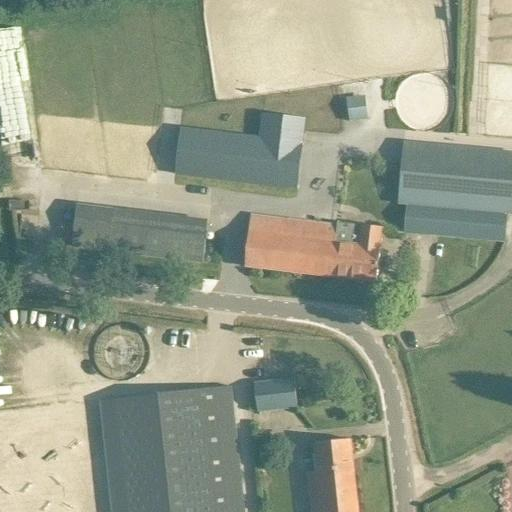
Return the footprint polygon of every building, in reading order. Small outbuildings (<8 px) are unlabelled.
[(16,33),(0,35),(0,103),(3,104),(5,120),(26,117),(16,33)] [(367,103),(349,105),(351,121),(369,118),(367,103)] [(181,129),(175,174),(297,189),(302,143),(305,120),(263,114),(260,138),(181,129)] [(506,242),(508,213),(511,213),(511,151),(404,142),(398,203),(407,204),(405,233),(506,242)] [(208,222),(78,207),(73,246),(203,262),(208,222)] [(251,215),(247,247),(245,267),(376,282),(380,248),(382,228),(338,222),(338,225),(251,215)] [(294,380),(255,384),(258,412),(297,408),(294,380)] [(117,399),(119,419),(128,511),(244,511),(231,387),(117,399)] [(312,511),(358,511),(351,440),(315,444),(318,472),(308,473),(312,511)]
